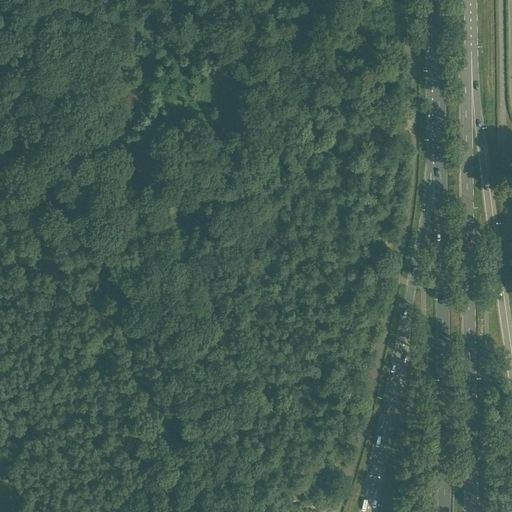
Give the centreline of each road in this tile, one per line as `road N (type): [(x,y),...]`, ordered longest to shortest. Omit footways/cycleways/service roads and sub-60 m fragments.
road 1 (unclassified): [(408,0),(409,188),(367,402),(334,511)]
road 2 (primary): [(470,511),(468,51)]
road 3 (primary): [(438,167),(368,511)]
road 4 (primary): [(438,167),(443,511)]
road 5 (primary): [(511,376),(468,51)]
road 6 (primary): [(437,0),(438,167)]
